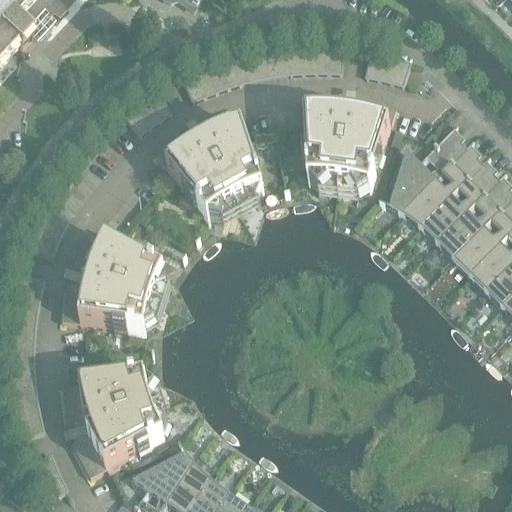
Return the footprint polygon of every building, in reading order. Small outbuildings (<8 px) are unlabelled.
[(0,0),(0,77),(20,56),(21,57),(28,50),(34,43),(23,33),(45,10),(61,19),(78,0),(0,0)] [(158,0),(171,8),(177,6),(193,16),(203,0),(158,0)] [(304,80),(303,55),(288,56),(291,81),(304,80)] [(304,80),(316,80),(317,55),(303,55),(304,80)] [(316,80),(329,80),(331,55),(317,55),(316,80)] [(329,80),(342,81),(345,56),(331,55),(329,80)] [(261,59),(235,66),(242,90),(266,84),(291,81),(288,56),(261,59)] [(379,86),(385,62),(380,61),(371,59),(366,83),(379,86)] [(388,62),(385,62),(379,86),(392,89),(399,65),(388,62)] [(399,65),(392,89),(404,92),(412,69),(399,65)] [(230,94),(242,90),(235,66),(223,70),(230,94)] [(218,99),(230,94),(223,70),(209,75),(218,99)] [(206,104),(218,99),(209,75),(196,80),(206,104)] [(194,109),(206,104),(196,80),(184,86),(194,109)] [(162,127),(173,120),(161,98),(149,106),(162,127)] [(344,107),(344,104),(305,106),(307,159),(304,159),(304,172),(308,172),(309,189),(311,189),(320,199),(329,190),(341,191),(352,192),(358,204),(370,197),(372,197),(377,181),(380,182),(384,169),(381,168),(397,117),(359,106),(358,109),(356,109),(356,106),(346,105),(346,107),(344,107)] [(152,134),(162,127),(149,106),(137,114),(152,134)] [(141,142),(152,134),(137,114),(126,122),(141,142)] [(255,169),(239,122),(238,119),(201,131),(202,134),(200,135),(199,133),(191,138),(192,139),(190,140),(188,138),(158,163),(191,204),(188,206),(196,217),(199,214),(209,228),(211,227),(224,229),(226,216),(236,210),(246,205),(258,210),(263,198),(265,198),(259,181),(263,180),(259,168),(255,169)] [(402,222),(475,149),(474,148),(468,154),(464,150),(466,147),(456,137),(459,133),(458,133),(420,171),(407,159),(401,178),(398,177),(394,190),(397,192),(390,215),(396,219),(402,222)] [(274,139),(276,147),(286,145),(284,137),(274,139)] [(267,149),(276,147),(274,139),(265,141),(267,149)] [(395,139),(391,152),(397,154),(401,141),(395,139)] [(421,235),(491,165),(490,164),(485,170),(480,165),(483,163),(472,152),(475,149),(402,222),(406,224),(414,230),(421,235)] [(438,251),(507,181),(507,180),(501,186),(496,181),(499,179),(488,168),(491,165),(421,235),(428,241),(432,244),(438,251)] [(454,267),(511,208),(511,191),(505,184),(508,181),(507,181),(438,251),(454,267)] [(471,283),(511,240),(511,208),(454,267),(471,283)] [(143,222),(149,227),(156,218),(150,212),(143,222)] [(70,228),(48,216),(42,228),(64,239),(70,228)] [(141,238),(149,227),(143,222),(133,233),(141,238)] [(64,239),(42,228),(36,241),(59,251),(64,239)] [(487,299),(511,273),(511,240),(471,283),(487,299)] [(59,251),(36,241),(31,254),(54,263),(59,251)] [(73,289),(70,289),(64,328),(117,335),(116,339),(129,341),(129,338),(146,340),(147,338),(157,331),(150,320),(153,310),(157,299),(169,294),(165,282),(166,280),(151,272),(152,269),(141,263),(139,266),(93,241),(74,276),(77,277),(76,279),(74,278),(71,287),(73,287),(73,289)] [(503,315),(511,305),(511,273),(487,299),(503,315)] [(46,286),(23,279),(19,293),(43,299),(46,286)] [(43,299),(19,293),(17,307),(40,311),(43,299)] [(511,323),(511,305),(503,315),(511,323)] [(40,311),(17,307),(14,320),(38,324),(40,311)] [(38,324),(14,320),(13,334),(37,337),(38,324)] [(37,337),(13,334),(12,364),(13,389),(37,386),(35,362),(37,337)] [(99,377),(99,367),(91,367),(91,377),(99,377)] [(76,448),(73,450),(92,485),(139,460),(140,463),(152,457),(150,454),(154,452),(166,445),(165,444),(169,432),(157,427),(153,416),(150,406),(157,395),(147,387),(146,385),(129,387),(128,383),(116,385),(116,389),(64,395),(69,434),(72,434),(73,436),(71,437),(73,446),(76,446),(76,448)] [(37,386),(13,389),(14,402),(38,399),(37,386)] [(38,399),(14,402),(16,416),(40,412),(38,399)] [(40,412),(16,416),(19,430),(43,425),(40,412)] [(43,425),(19,430),(22,442),(46,437),(43,425)] [(166,445),(154,452),(157,458),(169,451),(166,445)] [(58,472),(53,460),(30,468),(36,482),(58,472)] [(167,511),(195,471),(191,466),(187,460),(165,472),(163,468),(151,475),(153,478),(142,484),(135,488),(149,498),(139,511),(167,511)] [(195,511),(212,488),(208,484),(205,481),(199,475),(195,471),(167,511),(195,511)] [(63,484),(58,472),(36,482),(41,495),(63,484)] [(139,480),(132,483),(135,488),(142,484),(139,480)] [(69,496),(63,484),(41,495),(47,507),(69,496)] [(222,511),(230,501),(223,496),(215,491),(212,488),(195,511),(222,511)] [(245,511),(230,501),(222,511),(245,511)]
